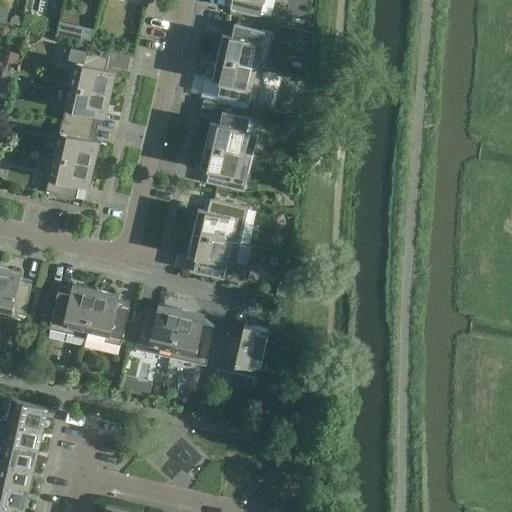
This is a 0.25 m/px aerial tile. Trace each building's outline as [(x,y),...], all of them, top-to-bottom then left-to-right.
[(261,14),(263,0),(231,0),(230,7),(261,14)] [(11,25),(21,27),(22,19),(19,18),(12,23),(11,25)] [(47,22),(45,33),(56,36),(58,25),(47,22)] [(222,33),(217,57),(257,66),(257,65),(264,67),(273,32),(235,23),(232,35),(222,33)] [(82,33),(81,40),(90,43),(93,33),(86,31),(82,33)] [(68,65),(75,66),(71,85),(110,94),(116,70),(106,68),(109,56),(79,49),(72,47),(68,65)] [(10,51),(8,63),(18,65),(20,53),(10,51)] [(256,103),(264,67),(257,65),(257,66),(217,57),(212,80),(221,82),(218,94),(256,103)] [(3,70),(1,77),(16,80),(18,73),(3,70)] [(105,117),(110,94),(71,85),(62,120),(93,127),(96,115),(105,117)] [(12,99),(11,107),(23,110),(25,102),(12,99)] [(1,107),(0,110),(0,114),(7,116),(9,108),(1,107)] [(210,121),(205,144),(252,155),(261,119),(253,117),(249,116),(248,116),(222,110),(220,123),(210,121)] [(90,138),(93,127),(62,120),(54,155),(94,164),(100,141),(90,138)] [(6,130),(4,142),(15,144),(18,133),(6,130)] [(244,191),(252,155),(205,144),(199,167),(209,170),(206,182),(244,191)] [(89,188),(94,164),(54,155),(46,191),(76,198),(79,185),(89,188)] [(198,208),(193,231),(240,243),(248,207),(210,198),(207,210),(198,208)] [(232,278),(240,243),(193,231),(187,255),(197,257),(194,269),(232,278)] [(22,272),(0,266),(0,308),(25,314),(32,284),(20,281),(22,272)] [(278,283),(275,296),(284,298),(286,285),(278,283)] [(85,337),(96,289),(72,284),(70,293),(58,290),(49,328),(85,337)] [(119,295),(96,289),(85,337),(121,345),(129,307),(117,304),(119,295)] [(170,356),(182,309),(158,303),(156,313),(144,310),(135,348),(170,356)] [(205,314),(182,309),(170,356),(206,365),(215,327),(203,324),(205,314)] [(258,377),(266,340),(269,329),(251,325),(250,331),(243,329),(242,333),(230,330),(221,368),(258,377)] [(12,399),(7,419),(43,428),(48,407),(12,399)] [(39,448),(43,428),(7,419),(2,439),(39,448)] [(39,448),(2,439),(0,438),(0,459),(34,468),(39,448)] [(0,480),(29,488),(34,468),(0,459),(0,480)] [(0,502),(24,508),(29,488),(0,480),(0,502)] [(0,511),(23,511),(24,508),(0,502),(0,511)]
